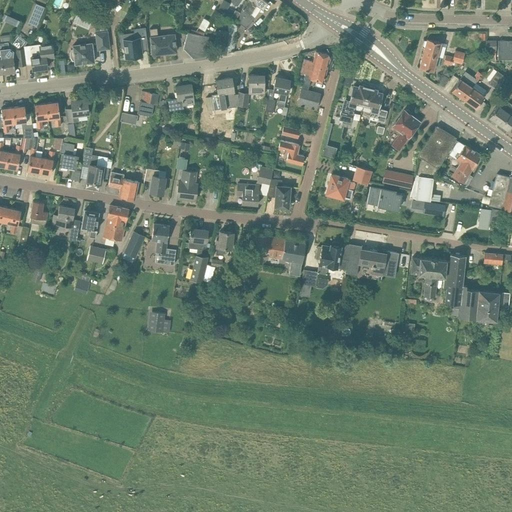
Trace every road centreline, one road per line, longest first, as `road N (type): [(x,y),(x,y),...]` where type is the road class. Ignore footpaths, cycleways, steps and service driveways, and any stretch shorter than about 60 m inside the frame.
road 1 (residential): [(332,22),(301,46),(262,56),(0,91)]
road 2 (residential): [(296,222),(0,180)]
road 3 (residential): [(511,250),(296,222)]
road 4 (residential): [(296,222),(347,36)]
road 5 (residential): [(511,20),(394,16),(356,0)]
road 6 (primary): [(511,150),(398,69)]
